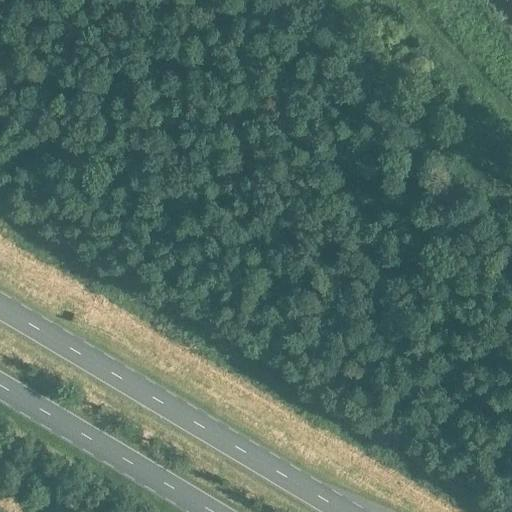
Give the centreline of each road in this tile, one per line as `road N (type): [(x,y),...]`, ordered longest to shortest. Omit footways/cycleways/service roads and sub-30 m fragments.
road 1 (primary): [(327,511),(0,315)]
road 2 (primary): [(0,385),(213,511)]
